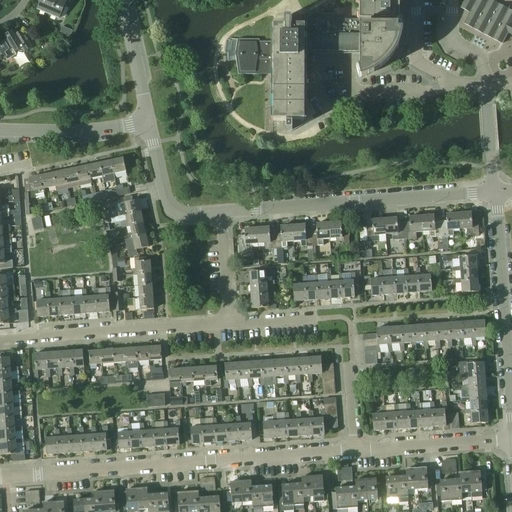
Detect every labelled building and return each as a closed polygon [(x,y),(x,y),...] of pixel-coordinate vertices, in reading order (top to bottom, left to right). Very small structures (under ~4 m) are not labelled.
[(59,19),(66,0),(41,0),(37,10),(59,19)] [(235,52),(235,56),(238,75),(258,75),(273,76),(273,121),(286,121),(286,131),(290,131),(290,133),(313,120),(312,116),(315,114),(311,108),(305,97),(304,97),(304,94),(305,52),(359,52),(359,79),(364,78),(369,76),(374,73),(378,71),(382,68),(386,64),(389,60),(392,57),(395,53),(397,49),(398,44),(400,40),(401,35),(401,31),(402,26),(399,26),(399,20),(398,0),(359,0),(359,20),(304,20),(304,27),(302,27),(292,27),(291,27),(291,18),(284,18),(284,27),(274,27),(273,43),(259,43),(259,40),(237,40),(235,52)] [(476,0),(464,23),(493,39),(506,14),(479,0),(476,0)] [(511,17),(506,14),(493,39),(503,44),(511,26),(511,17)] [(292,15),(292,27),(302,27),(302,16),(292,15)] [(24,53),(32,48),(22,31),(17,34),(18,34),(15,36),(12,31),(4,36),(7,40),(4,42),(3,40),(0,41),(0,53),(4,59),(22,49),(24,53)] [(111,161),(114,174),(126,171),(123,158),(111,161)] [(111,161),(99,163),(102,176),(114,174),(111,161)] [(99,163),(88,166),(90,179),(102,176),(99,163)] [(76,168),(80,187),(92,184),(90,179),(88,166),(76,168)] [(64,171),(68,189),(80,187),(76,168),(64,171)] [(57,191),(68,189),(64,171),(53,173),(56,186),(57,191)] [(53,173),(41,175),(44,188),(56,186),(53,173)] [(39,189),(44,188),(41,175),(29,178),(32,191),(32,193),(33,194),(38,193),(39,191),(39,189)] [(117,190),(119,197),(130,194),(129,188),(123,189),(117,190)] [(0,203),(0,205),(8,205),(8,203),(13,203),(12,197),(0,197),(0,203)] [(138,200),(120,204),(121,211),(118,212),(119,217),(123,216),(128,215),(141,212),(138,200)] [(113,208),(112,202),(100,204),(103,216),(110,215),(109,209),(113,208)] [(1,214),(0,205),(0,203),(0,215),(1,216),(1,218),(8,217),(8,213),(1,214)] [(141,212),(128,215),(123,216),(126,227),(130,227),(143,224),(141,212)] [(458,214),(459,229),(466,229),(467,236),(479,235),(477,219),(471,219),(471,213),(458,214)] [(452,230),(459,229),(458,214),(446,215),(446,222),(441,222),(442,237),(453,236),(452,230)] [(2,226),(1,218),(1,216),(0,215),(0,227),(2,227),(2,230),(9,229),(9,225),(2,226)] [(421,216),(422,232),(429,232),(430,238),(442,237),(441,222),(434,222),(434,215),(421,216)] [(403,225),(404,240),(416,239),(416,233),(422,232),(421,216),(409,217),(409,224),(403,225)] [(34,231),(44,229),(41,217),(31,219),(34,231)] [(393,240),(404,240),(403,225),(397,225),(396,218),(384,219),(385,235),(392,235),(393,240)] [(379,236),(385,235),(384,219),(372,220),(372,227),(366,227),(367,243),(379,242),(379,236)] [(311,231),(312,247),(315,247),(323,246),(322,240),(329,239),(328,223),(315,224),(316,231),(311,231)] [(328,223),(329,239),(336,239),(336,245),(349,244),(347,229),(341,229),(341,223),(328,223)] [(128,239),(133,238),(146,235),(143,224),(130,227),(132,233),(128,234),(128,239)] [(300,248),(312,247),(311,231),(305,232),(305,225),(292,226),(293,242),(300,241),(300,248)] [(275,235),(276,250),(287,249),(286,242),(293,242),(292,226),(280,227),(280,234),(275,235)] [(0,240),(3,240),(3,242),(10,241),(10,237),(2,238),(2,230),(2,227),(0,227),(0,240)] [(256,229),(257,244),(264,244),(264,250),(273,250),(276,250),(275,235),(269,235),(268,228),(256,229)] [(251,245),(257,244),(256,229),(244,230),(244,236),(238,237),(239,253),(251,252),(251,245)] [(148,247),(146,235),(133,238),(135,250),(148,247)] [(0,251),(3,252),(3,253),(11,253),(11,249),(3,250),(3,242),(3,240),(0,240),(0,251)] [(4,262),(3,253),(3,252),(0,251),(0,269),(12,268),(12,261),(4,262)] [(460,270),(476,268),(476,256),(459,257),(459,255),(451,255),(451,260),(459,260),(460,267),(460,270)] [(137,274),(151,273),(150,261),(137,262),(137,274)] [(460,270),(460,267),(452,268),(452,272),(460,272),(461,279),(461,281),(477,280),(476,268),(460,270)] [(428,276),(420,277),(418,277),(420,293),(432,292),(431,276),(432,276),(432,268),(428,268),(428,276)] [(406,278),(408,277),(407,269),(403,270),(404,278),(397,278),(394,278),(395,295),(407,294),(406,278)] [(416,277),(408,277),(406,278),(407,294),(420,293),(418,277),(420,277),(419,269),(415,269),(416,277)] [(392,279),(384,279),(382,279),(383,296),(395,295),(394,278),(397,278),(395,270),(391,271),(392,279)] [(382,279),(384,279),(383,271),(379,272),(380,279),(370,280),(371,297),(383,296),(382,279)] [(266,284),(266,286),(274,285),(274,281),(266,282),(265,272),(249,273),(250,285),(266,284)] [(151,285),(151,273),(137,274),(138,286),(151,285)] [(351,282),(343,282),(341,282),(342,299),(354,298),(353,282),(355,282),(354,273),(350,274),(351,282)] [(339,283),(331,283),(329,283),(330,300),(342,299),(341,282),(343,282),(342,274),(338,275),(339,283)] [(0,288),(6,288),(7,290),(14,290),(14,286),(6,286),(5,275),(0,275),(0,288)] [(327,283),(319,284),(317,284),(318,301),(330,300),(329,283),(331,283),(330,275),(326,275),(327,283)] [(315,284),(307,285),(305,285),(306,301),(318,301),(317,284),(319,284),(318,276),(314,276),(315,284)] [(305,285),(307,285),(306,277),(302,277),(303,285),(293,286),(294,302),(306,301),(305,285)] [(478,293),(477,280),(461,281),(461,279),(453,280),(453,284),(461,284),(462,294),(463,294),(478,293)] [(267,296),(267,298),(275,297),(275,293),(267,294),(266,286),(266,284),(250,285),(251,297),(267,296)] [(152,297),(151,285),(138,286),(139,298),(152,297)] [(7,298),(7,290),(6,288),(0,288),(0,300),(7,300),(8,302),(15,301),(15,298),(7,298)] [(106,296),(98,296),(96,297),(97,313),(110,312),(108,296),(110,296),(110,288),(106,288),(106,296)] [(82,298),(74,299),(72,299),(73,315),(85,314),(84,298),(86,297),(86,289),(82,290),(82,298)] [(94,297),(86,297),(84,298),(85,314),(97,313),(96,297),(98,296),(97,289),(93,289),(94,297)] [(70,299),(62,299),(60,300),(62,316),(73,315),(72,299),(74,299),(73,290),(69,291),(70,299)] [(58,300),(50,300),(48,301),(50,317),(62,316),(60,300),(62,299),(62,291),(58,292),(58,300)] [(48,301),(50,300),(49,292),(45,292),(46,300),(36,301),(37,318),(50,317),(48,301)] [(268,306),(267,298),(267,296),(251,297),(252,310),(268,308),(268,310),(276,310),(276,306),(268,306)] [(153,309),(152,297),(139,298),(140,310),(153,309)] [(0,312),(8,312),(8,314),(16,313),(15,309),(8,310),(8,302),(7,300),(0,300),(0,312)] [(29,323),(28,311),(21,311),(19,312),(20,324),(29,323)] [(0,324),(9,324),(8,314),(8,312),(0,312),(0,324)] [(461,340),(459,340),(460,348),(464,348),(463,340),(471,339),(473,339),(472,322),(460,323),(461,340)] [(473,339),(471,339),(472,347),(476,347),(476,339),(485,338),(484,322),(472,322),(473,339)] [(449,340),(447,341),(448,349),(452,348),(451,340),(459,340),(461,340),(460,323),(448,324),(449,340)] [(439,341),(447,341),(449,340),(448,324),(436,325),(437,341),(435,342),(436,349),(440,349),(439,341)] [(425,342),(423,342),(424,350),(428,350),(427,342),(435,342),(437,341),(436,325),(424,326),(425,342)] [(413,343),(411,343),(412,351),(416,351),(415,343),(423,342),(425,342),(424,326),(412,327),(413,343)] [(391,345),(399,344),(401,344),(400,327),(388,328),(389,345),(387,345),(388,353),(392,352),(391,345)] [(403,344),(411,343),(413,343),(412,327),(400,327),(401,344),(399,344),(400,352),(404,351),(403,344)] [(376,334),(376,340),(377,345),(375,345),(375,346),(376,352),(376,354),(380,353),(380,346),(387,345),(389,345),(388,328),(376,329),(376,334)] [(148,347),(149,361),(161,360),(160,346),(148,347)] [(148,347),(136,348),(137,362),(149,361),(148,347)] [(136,348),(124,349),(125,362),(126,369),(138,368),(137,362),(136,348)] [(124,349),(112,350),(113,363),(125,362),(124,349)] [(112,350),(100,351),(101,364),(113,363),(112,350)] [(71,368),(69,368),(70,376),(74,376),(73,368),(84,367),(82,351),(70,352),(71,368)] [(89,365),(101,364),(100,351),(88,352),(89,365)] [(59,369),(57,369),(58,377),(62,377),(61,369),(69,368),(71,368),(70,352),(58,353),(59,369)] [(47,370),(45,370),(46,378),(50,378),(50,370),(57,369),(59,369),(58,353),(46,354),(47,370)] [(37,371),(45,370),(47,370),(46,354),(34,355),(35,371),(33,371),(34,379),(38,378),(37,371)] [(0,370),(10,370),(10,372),(18,372),(18,368),(10,368),(9,358),(0,358),(0,370)] [(310,375),(307,375),(308,383),(312,382),(312,375),(322,374),(322,371),(322,365),(321,358),(309,359),(310,375)] [(300,376),(307,375),(310,375),(309,359),(297,360),(298,376),(295,376),(296,383),(300,383),(300,376)] [(274,377),(272,378),(273,385),(276,385),(276,377),(284,377),(286,377),(285,360),(273,361),(274,377)] [(286,377),(284,377),(284,385),(288,384),(288,376),(295,376),(298,376),(297,360),(285,360),(286,377)] [(262,378),(260,379),(260,386),(264,386),(264,378),(272,378),(274,377),(273,361),(261,362),(262,378)] [(250,379),(248,379),(249,387),(252,387),(252,379),(260,379),(262,378),(261,362),(249,363),(250,379)] [(468,377),(484,376),(483,363),(467,364),(467,362),(459,363),(459,367),(460,376),(467,374),(468,377)] [(238,380),(236,381),(236,388),(240,388),(240,380),(248,379),(250,379),(249,363),(237,364),(238,380)] [(228,381),(236,381),(238,380),(237,364),(224,364),(226,380),(223,381),(224,389),(228,388),(228,381)] [(204,367),(205,381),(206,387),(211,387),(210,380),(217,380),(216,366),(204,367)] [(193,382),(205,381),(204,367),(192,368),(193,382)] [(186,382),(193,382),(192,368),(180,369),(181,388),(186,387),(186,382)] [(177,388),(181,388),(180,369),(168,370),(169,384),(177,383),(177,388)] [(0,382),(11,382),(11,384),(19,383),(18,380),(11,380),(10,372),(10,370),(0,370),(0,382)] [(150,374),(151,381),(163,381),(163,373),(150,374)] [(468,379),(468,386),(468,388),(485,387),(484,376),(468,377),(467,374),(460,376),(460,379),(468,379)] [(114,377),(115,384),(127,383),(126,376),(114,377)] [(102,378),(103,385),(115,384),(114,377),(102,378)] [(0,394),(12,394),(12,397),(20,395),(19,392),(12,392),(11,384),(11,382),(0,382),(0,394)] [(469,390),(469,398),(469,401),(486,400),(485,387),(468,388),(468,386),(461,387),(461,391),(469,390)] [(0,407),(13,406),(13,408),(21,407),(20,404),(13,404),(12,397),(12,394),(0,394),(0,407)] [(469,401),(469,398),(462,400),(462,403),(470,403),(470,410),(470,412),(487,411),(486,400),(469,401)] [(443,411),(435,411),(432,411),(433,427),(446,426),(444,411),(447,410),(446,402),(442,403),(443,411)] [(431,411),(423,412),(420,412),(422,428),(433,427),(432,411),(435,411),(434,403),(430,403),(431,411)] [(420,412),(423,412),(422,404),(418,404),(418,412),(411,413),(408,413),(410,429),(422,428),(420,412)] [(406,413),(399,414),(396,414),(398,430),(410,429),(408,413),(411,413),(410,405),(406,405),(406,413)] [(14,416),(13,408),(13,406),(0,407),(0,419),(14,418),(14,421),(22,419),(21,415),(14,416)] [(396,414),(399,414),(397,406),(394,406),(395,414),(387,414),(384,415),(386,431),(398,430),(396,414)] [(384,415),(387,414),(386,407),(382,407),(383,415),(372,416),(373,432),(386,431),(384,415)] [(487,424),(487,411),(470,412),(470,410),(462,411),(462,415),(470,414),(471,425),(487,424)] [(309,420),(301,420),(299,421),(300,437),(312,436),(311,420),(313,419),(313,411),(308,412),(309,420)] [(324,411),(320,411),(321,419),(313,419),(311,420),(312,436),(324,435),(324,429),(324,423),(323,419),(325,419),(325,417),(325,411),(324,411)] [(285,421),(277,422),(275,422),(276,439),(288,438),(287,421),(289,421),(289,413),(285,414),(285,421)] [(299,421),(301,420),(300,413),(296,413),(297,421),(289,421),(287,421),(288,438),(300,437),(299,421)] [(275,422),(277,422),(277,414),(272,415),(273,422),(263,423),(264,440),(276,439),(275,422)] [(236,425),(229,426),(226,426),(227,442),(239,441),(238,425),(241,425),(240,416),(235,417),(236,425)] [(249,424),(241,425),(238,425),(239,441),(252,439),(250,424),(252,424),(252,416),(248,416),(249,424)] [(224,426),(216,427),(214,427),(215,443),(227,442),(226,426),(229,426),(228,417),(224,418),(224,426)] [(14,428),(14,421),(14,418),(0,419),(0,431),(14,430),(15,433),(23,431),(22,428),(14,428)] [(214,427),(216,427),(216,418),(211,418),(212,426),(204,427),(202,427),(203,444),(215,443),(214,427)] [(202,427),(204,427),(203,419),(201,419),(199,419),(200,427),(190,428),(191,445),(203,444),(202,427)] [(176,429),(168,430),(166,430),(167,446),(179,445),(178,429),(180,429),(179,421),(175,421),(176,429)] [(163,430),(156,431),(153,431),(155,447),(167,446),(166,430),(168,430),(167,422),(163,422),(163,430)] [(140,432),(132,433),(129,433),(131,449),(143,448),(141,432),(144,432),(142,423),(139,424),(140,432)] [(153,431),(156,431),(155,423),(151,423),(152,431),(144,432),(141,432),(143,448),(155,447),(153,431)] [(129,433),(132,433),(131,424),(127,425),(128,433),(117,434),(118,445),(118,450),(131,449),(129,433)] [(103,435),(95,435),(93,436),(94,451),(107,450),(105,435),(107,434),(107,426),(103,427),(103,435)] [(91,436),(84,436),(81,437),(82,452),(94,451),(93,436),(95,435),(95,427),(91,428),(91,436)] [(80,436),(72,437),(69,437),(71,453),(82,452),(81,437),(84,436),(83,428),(79,428),(80,436)] [(68,437),(60,438),(57,438),(59,455),(71,453),(69,437),(72,437),(71,429),(67,429),(68,437)] [(0,443),(15,442),(16,444),(23,443),(23,440),(15,440),(15,433),(14,430),(0,431),(0,443)] [(57,438),(60,438),(59,430),(55,430),(56,438),(45,439),(46,456),(59,455),(57,438)] [(16,452),(16,444),(15,442),(0,443),(0,455),(0,456),(16,455),(16,456),(24,456),(24,451),(16,452)] [(416,490),(415,469),(405,470),(405,477),(406,491),(416,490)] [(415,469),(416,490),(427,489),(426,469),(415,469)] [(471,499),(469,472),(459,473),(460,480),(461,494),(461,499),(471,499)] [(469,472),(471,499),(482,498),(480,472),(469,472)] [(322,476),(311,477),(313,498),(313,503),(324,503),(323,497),(322,476)] [(311,477),(301,477),(301,485),(302,498),(313,498),(311,477)] [(387,499),(397,498),(396,477),(385,478),(387,499)] [(407,503),(406,491),(405,477),(396,477),(397,498),(398,503),(407,503)] [(365,480),(366,500),(377,500),(375,479),(365,480)] [(366,500),(365,480),(355,480),(355,487),(356,501),(366,500)] [(461,501),(461,499),(461,494),(460,480),(449,481),(451,502),(461,501)] [(252,502),(251,488),(250,481),(240,482),(242,503),(252,502)] [(441,502),(451,502),(449,481),(439,482),(441,502)] [(242,503),(240,482),(230,482),(231,496),(231,501),(231,504),(242,503)] [(301,485),(291,486),(293,506),(302,505),(302,498),(301,485)] [(281,488),(278,488),(279,511),(281,511),(293,511),(293,506),(291,486),(281,486),(281,488)] [(261,488),(262,508),(273,507),(271,487),(261,488)] [(345,488),(347,509),(356,508),(356,501),(355,487),(345,488)] [(147,510),(146,495),(146,488),(135,489),(137,510),(147,510)] [(252,508),(262,508),(261,488),(251,488),(252,502),(252,508)] [(333,510),(347,509),(345,488),(335,489),(335,494),(331,494),(333,510)] [(136,511),(137,510),(135,489),(125,490),(126,511),(136,511)] [(104,511),(103,491),(92,492),(93,499),(93,511),(104,511)] [(103,491),(104,511),(111,511),(114,511),(113,491),(103,491)] [(198,511),(197,499),(197,492),(186,493),(187,511),(198,511)] [(176,511),(187,511),(186,493),(176,493),(176,511)] [(156,495),(157,511),(167,511),(166,494),(156,495)] [(147,511),(157,511),(156,495),(146,495),(147,510),(147,511)] [(208,498),(208,511),(219,511),(219,497),(208,498)] [(208,511),(208,498),(197,499),(198,511),(208,511)] [(93,511),(93,499),(83,500),(83,511),(93,511)] [(72,501),(73,511),(83,511),(83,500),(72,501)] [(53,511),(53,502),(42,503),(42,510),(42,511),(53,511)] [(53,502),(53,511),(63,511),(63,510),(63,502),(53,502)]
